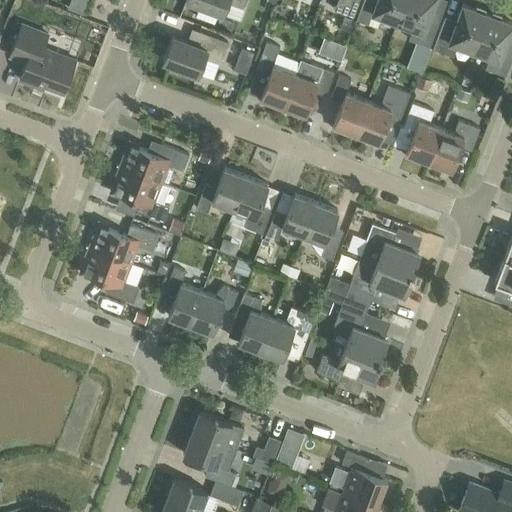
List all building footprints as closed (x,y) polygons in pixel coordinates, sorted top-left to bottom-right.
[(244,0),(186,0),(223,14),(228,0),(242,6),(244,0)] [(336,0),(333,9),(353,16),(358,0),(336,0)] [(381,16),(397,22),(405,0),(363,0),(356,20),(377,27),(381,16)] [(405,0),(397,22),(413,28),(409,39),(416,42),(429,47),(440,19),(428,15),(433,0),(405,0)] [(433,48),(454,56),(458,45),(474,51),(488,13),(462,4),(455,24),(443,20),(433,48)] [(511,24),(511,22),(488,13),(474,51),(490,57),(485,68),(506,76),(511,58),(511,45),(505,43),(511,24)] [(48,34),(22,24),(9,56),(25,62),(19,79),(35,85),(36,81),(63,92),(75,60),(43,47),(48,34)] [(227,42),(198,31),(193,44),(172,36),(162,61),(198,74),(204,58),(219,63),(227,42)] [(259,101),(281,109),(295,73),(273,64),(280,46),(266,41),(256,69),(269,74),(259,101)] [(429,47),(416,42),(407,66),(423,72),(432,48),(429,47)] [(253,52),(242,48),(233,70),(245,74),(253,52)] [(295,73),(281,109),(304,118),(314,91),(325,95),(333,73),(322,68),(321,70),(312,67),(308,78),(295,73)] [(332,128),(354,137),(368,100),(346,92),(351,79),(339,75),(331,97),(342,101),(332,128)] [(368,100),(354,137),(377,145),(387,118),(398,123),(409,93),(388,85),(380,105),(368,100)] [(491,121),(497,98),(461,88),(455,111),(491,121)] [(427,164),(441,128),(429,123),(433,110),(412,102),(404,125),(415,129),(405,156),(427,164)] [(453,132),(441,128),(427,164),(450,173),(460,146),(471,150),(480,128),(458,119),(453,132)] [(120,167),(160,182),(167,163),(183,170),(189,154),(161,143),(157,154),(129,143),(120,167)] [(160,182),(120,167),(111,190),(139,200),(135,211),(163,221),(169,206),(153,200),(160,182)] [(212,200),(233,208),(246,175),(224,167),(216,187),(205,183),(196,208),(207,212),(212,200)] [(246,175),(233,208),(246,213),(245,226),(262,233),(271,208),(260,204),(268,184),(246,175)] [(303,235),(316,202),(294,194),(286,214),(275,209),(266,234),(277,239),(282,227),(303,235)] [(316,202),(303,235),(325,243),(320,255),(332,259),(341,234),(330,230),(338,210),(316,202)] [(360,254),(412,274),(420,253),(392,242),(396,232),(372,223),(360,254)] [(98,224),(90,247),(129,262),(136,244),(152,250),(158,235),(130,224),(126,235),(98,224)] [(81,270),(109,281),(105,292),(133,302),(139,287),(136,285),(142,267),(129,262),(90,247),(81,270)] [(412,274),(360,254),(345,295),(367,304),(371,294),(372,294),(376,284),(404,295),(412,274)] [(511,259),(504,256),(494,281),(511,288),(511,296),(509,304),(511,305),(511,259)] [(168,315),(190,324),(202,291),(181,282),(185,271),(174,266),(164,291),(175,295),(168,315)] [(291,267),(288,276),(297,279),(300,270),(291,267)] [(214,295),(202,291),(190,324),(212,332),(229,287),(222,285),(214,295)] [(238,342),(260,350),(272,317),(260,312),(261,299),(244,293),(234,317),(245,322),(238,342)] [(285,322),(272,317),(260,350),(282,358),(291,334),(305,340),(315,315),(291,306),(285,322)] [(344,346),(380,359),(387,338),(360,328),(363,318),(340,309),(333,326),(350,332),(344,346)] [(378,364),(380,359),(344,346),(339,360),(323,354),(316,371),(340,380),(344,370),(357,375),(356,378),(374,385),(382,366),(378,364)] [(191,432),(224,445),(235,449),(243,427),(199,411),(191,432)] [(303,435),(288,430),(283,444),(298,449),(303,435)] [(216,466),(224,445),(191,432),(183,453),(209,463),(205,476),(215,480),(231,486),(236,473),(216,466)] [(280,440),(270,436),(265,449),(257,446),(253,455),(271,462),(280,440)] [(343,489),(379,502),(387,479),(364,471),(368,459),(346,451),(341,463),(352,466),(343,489)] [(277,467),(267,489),(288,498),(298,476),(277,467)] [(166,499),(199,511),(207,491),(174,478),(166,499)] [(243,490),(231,486),(215,480),(210,495),(237,505),(243,490)] [(511,483),(504,480),(499,493),(469,482),(457,511),(511,511),(511,483)] [(325,507),(322,511),(374,511),(379,502),(343,489),(341,494),(328,489),(322,506),(325,507)] [(198,511),(199,511),(166,499),(160,511),(198,511)] [(279,511),(281,508),(262,501),(257,511),(279,511)]
